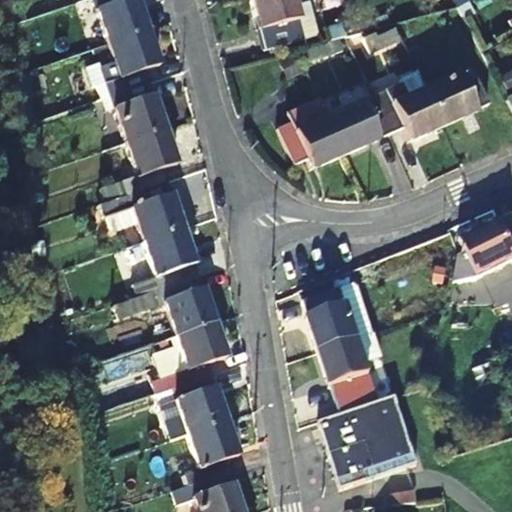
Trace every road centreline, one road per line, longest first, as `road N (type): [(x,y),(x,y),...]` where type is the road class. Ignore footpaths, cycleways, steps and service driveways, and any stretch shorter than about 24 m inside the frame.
road 1 (residential): [(241,217),(291,511)]
road 2 (residential): [(511,167),(381,219),(241,217)]
road 3 (residential): [(241,217),(185,0)]
